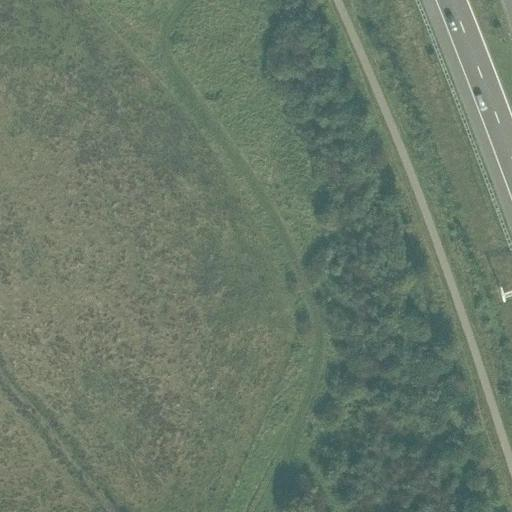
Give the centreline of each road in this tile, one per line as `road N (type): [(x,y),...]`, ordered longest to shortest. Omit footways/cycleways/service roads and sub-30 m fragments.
road 1 (track): [(278,511),(318,346),(307,294),(255,193),(164,58),(177,0)]
road 2 (motorway): [(451,0),(511,161)]
